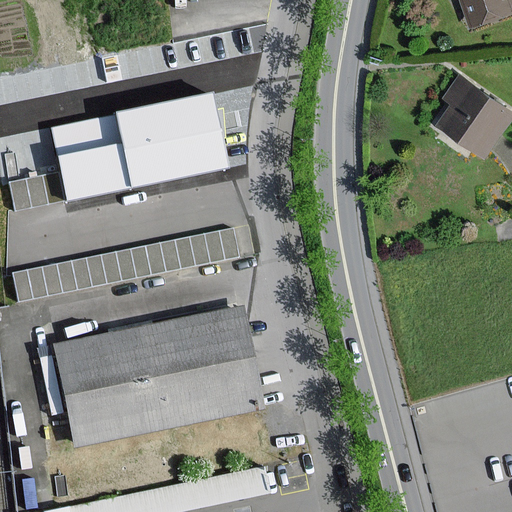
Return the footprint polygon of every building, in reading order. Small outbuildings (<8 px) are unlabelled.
[(511,0),(465,0),(474,24),(511,11),(511,0)] [(511,120),(511,107),(464,75),(449,97),(457,102),(444,122),(490,153),(511,120)] [(226,164),(211,95),(117,115),(54,128),(68,197),(133,184),(226,164)] [(58,174),(10,182),(14,206),(62,198),(58,174)] [(239,248),(253,247),(250,221),(237,222),(239,248)] [(237,254),(232,228),(14,275),(20,301),(237,254)] [(245,308),(56,346),(77,448),(266,409),(245,308)] [(266,465),(19,508),(19,511),(164,511),(271,493),(266,465)]
